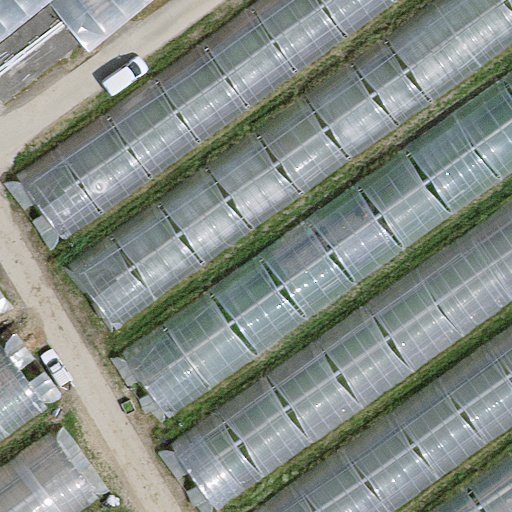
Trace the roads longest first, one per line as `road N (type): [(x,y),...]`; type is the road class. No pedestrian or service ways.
road 1 (track): [(0,223),(169,511)]
road 2 (track): [(0,149),(207,0)]
